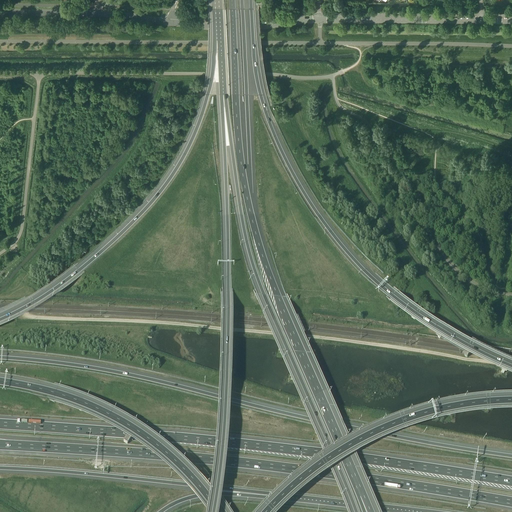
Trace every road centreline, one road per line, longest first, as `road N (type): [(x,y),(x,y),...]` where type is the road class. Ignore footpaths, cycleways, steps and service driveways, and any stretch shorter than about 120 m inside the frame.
road 1 (motorway): [(511,456),(358,430),(130,375),(0,358)]
road 2 (motorway): [(0,445),(302,470),(511,502)]
road 3 (motorway): [(511,480),(314,452),(0,424)]
road 4 (motorway): [(511,370),(416,316),(329,231),(263,104),(250,0)]
road 5 (motorway): [(219,70),(249,256),(355,511)]
road 6 (motorway): [(219,70),(228,294),(213,511)]
road 7 (track): [(465,359),(174,323),(29,316)]
road 8 (motorway): [(218,42),(199,121),(164,184),(78,271),(0,320)]
road 9 (motorway): [(358,491),(249,214)]
road 10 (motorway): [(0,468),(284,495)]
road 11 (motorway): [(511,406),(446,414),(379,436),(312,475),(271,511)]
road 12 (motorway): [(219,511),(172,458),(126,425),(67,397),(0,382)]
road 13 (motorway): [(249,214),(231,0)]
road 14 (motorway): [(249,214),(241,0)]
road 15 (tertiary): [(320,19),(511,20)]
road 16 (unclassified): [(0,12),(172,23)]
road 17 (motorway): [(284,495),(434,511)]
road 18 (tertiary): [(172,23),(320,19)]
road 19 (motorway): [(161,511),(202,494),(284,495)]
